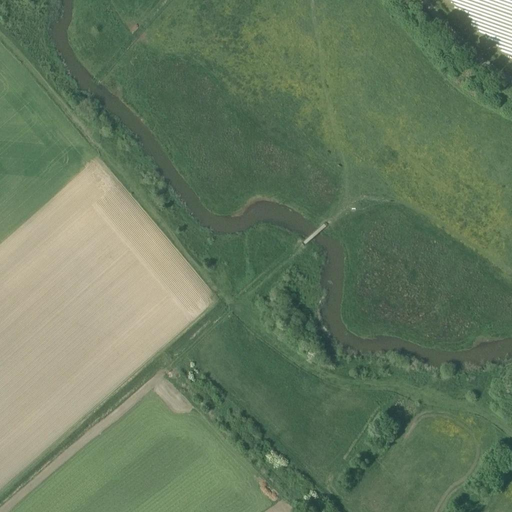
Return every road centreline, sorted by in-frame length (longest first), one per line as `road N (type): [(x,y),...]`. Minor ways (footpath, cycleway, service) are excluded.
road 1 (track): [(0,511),(168,363)]
road 2 (track): [(319,511),(168,363)]
road 3 (track): [(231,307),(329,220)]
